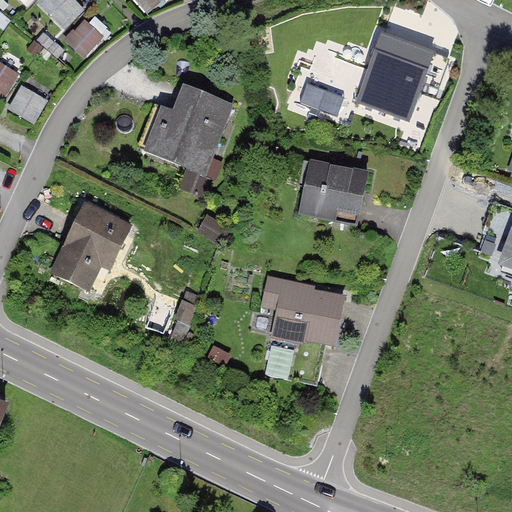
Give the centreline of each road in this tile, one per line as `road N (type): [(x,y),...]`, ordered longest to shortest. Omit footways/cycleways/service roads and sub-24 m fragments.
road 1 (residential): [(313,503),(487,19)]
road 2 (residential): [(0,247),(39,155),(82,90),(149,34),(225,0)]
road 3 (primary): [(0,352),(313,503)]
